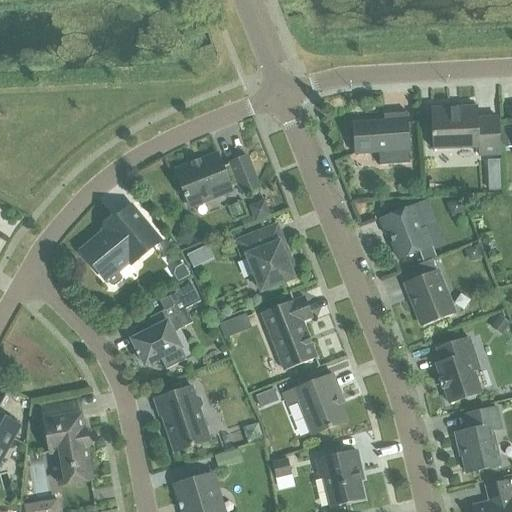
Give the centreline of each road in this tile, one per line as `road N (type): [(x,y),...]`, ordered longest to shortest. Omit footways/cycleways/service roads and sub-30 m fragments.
road 1 (residential): [(426,511),(398,401),(282,93)]
road 2 (residential): [(27,278),(67,219),(127,164),(282,93)]
road 3 (residential): [(150,511),(123,395),(98,335),(27,278)]
road 4 (residential): [(282,93),(344,76),(511,67)]
